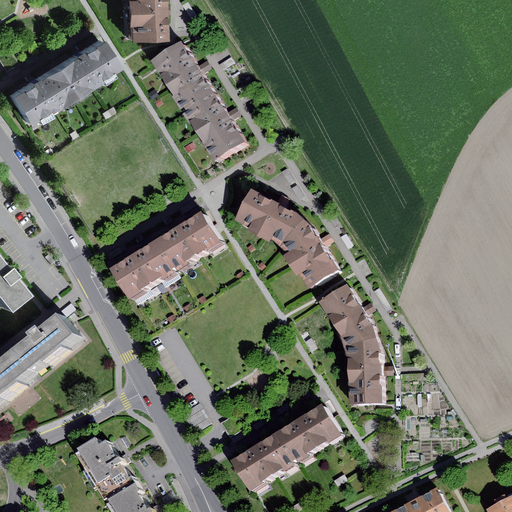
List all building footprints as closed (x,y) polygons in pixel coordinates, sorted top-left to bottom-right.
[(157,0),(118,0),(119,24),(123,24),(124,40),(159,38),(158,12),(157,0)] [(187,0),(181,4),(193,24),(199,20),(187,0)] [(78,26),(66,34),(69,39),(81,32),(78,26)] [(59,38),(47,45),(50,50),(62,43),(59,38)] [(97,38),(51,67),(69,95),(115,67),(97,38)] [(222,42),(210,49),(213,55),(225,48),(222,42)] [(156,64),(187,113),(217,95),(203,72),(186,46),(156,64)] [(35,54),(23,61),(26,66),(38,59),(35,54)] [(231,58),(220,65),(223,70),(234,63),(231,58)] [(16,65),(4,72),(7,77),(19,70),(16,65)] [(51,67),(6,95),(24,124),(69,95),(51,67)] [(154,89),(148,93),(152,99),(158,96),(154,89)] [(253,92),(241,98),(245,104),(257,98),(253,92)] [(232,118),(217,95),(187,113),(219,164),(249,145),(232,118)] [(111,106),(100,113),(104,119),(115,112),(111,106)] [(262,107),(250,114),(254,119),(265,112),(262,107)] [(77,135),(73,130),(68,133),(72,139),(77,135)] [(193,143),(185,148),(188,153),(196,148),(193,143)] [(287,169),(282,172),(289,184),(294,181),(287,169)] [(297,186),(292,189),(300,200),(305,197),(297,186)] [(274,242),(284,248),(307,221),(300,214),(255,191),(239,222),(252,229),(250,233),(272,245),(274,242)] [(206,213),(161,241),(178,269),(181,273),(191,266),(190,263),(210,251),(212,254),(226,245),(206,213)] [(334,215),(329,218),(337,230),(341,227),(334,215)] [(315,228),(307,221),(284,248),(290,256),(286,258),(300,278),(303,276),(312,291),(342,272),(315,228)] [(346,234),(341,238),(348,249),(354,246),(346,234)] [(161,241),(114,271),(133,302),(148,293),(147,291),(164,280),(166,283),(178,275),(175,271),(178,269),(161,241)] [(47,254),(43,256),(50,265),(54,262),(47,254)] [(261,262),(257,266),(262,271),(266,267),(261,262)] [(0,308),(21,292),(5,273),(7,272),(3,267),(0,263),(0,308)] [(242,272),(236,276),(239,280),(245,276),(242,272)] [(348,349),(380,339),(376,326),(368,314),(351,287),(323,303),(345,338),(348,349)] [(380,289),(374,293),(387,314),(393,310),(380,289)] [(204,296),(198,299),(201,304),(207,300),(204,296)] [(72,304),(62,311),(67,317),(76,310),(72,304)] [(189,305),(184,308),(187,313),(192,309),(189,305)] [(174,315),(167,319),(170,323),(176,320),(174,315)] [(37,340),(21,353),(38,373),(51,363),(53,366),(72,351),(70,349),(83,339),(65,318),(47,333),(44,329),(34,337),(37,340)] [(311,338),(306,342),(312,352),(318,349),(311,338)] [(380,339),(348,349),(352,361),(353,405),(386,405),(385,372),(384,353),(380,339)] [(0,404),(7,399),(9,402),(27,387),(25,384),(38,373),(21,353),(3,368),(2,366),(0,367),(0,404)] [(307,391),(297,397),(300,402),(310,396),(307,391)] [(200,404),(184,413),(196,433),(212,424),(200,404)] [(287,404),(276,411),(279,416),(290,409),(287,404)] [(326,406),(281,434),(299,462),(302,466),(312,459),(310,456),(330,444),(332,447),(347,438),(326,406)] [(263,419),(251,426),(254,431),(266,424),(263,419)] [(243,431),(231,438),(234,444),(246,436),(243,431)] [(281,434),(234,464),(254,495),(269,485),(267,483),(284,472),(287,476),(298,468),(296,464),(299,462),(281,434)] [(127,436),(120,439),(125,448),(131,445),(127,436)] [(100,439),(82,450),(84,454),(82,455),(92,471),(88,473),(99,490),(102,488),(110,501),(113,499),(115,501),(141,485),(137,478),(135,479),(126,466),(129,464),(124,457),(121,459),(111,441),(104,446),(100,439)] [(344,475),(334,481),(338,487),(348,481),(344,475)] [(146,493),(141,485),(115,501),(116,504),(113,506),(116,511),(157,511),(155,509),(152,510),(143,495),(146,493)] [(397,511),(451,511),(439,490),(419,501),(397,511)] [(172,492),(162,498),(164,502),(174,496),(172,492)] [(511,511),(511,498),(488,511),(511,511)] [(297,511),(303,509),(299,503),(289,509),(291,511),(297,511)]
